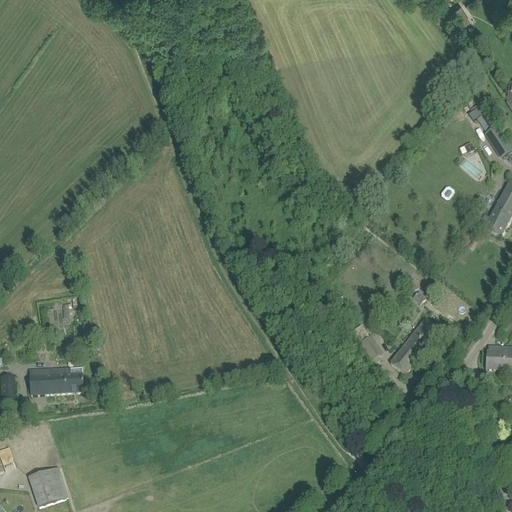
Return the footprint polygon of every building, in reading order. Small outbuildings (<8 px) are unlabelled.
[(471,21),(461,6),(452,12),(463,27),(471,21)] [(481,118),(478,120),(488,134),(485,136),(501,160),(504,158),(511,152),(511,150),(487,114),(481,118)] [(468,155),(475,152),(472,145),(465,148),(468,155)] [(479,228),(492,235),(501,239),(511,218),(511,180),(491,219),(485,216),(479,228)] [(362,219),(360,221),(370,229),(372,226),(362,219)] [(428,272),(423,277),(427,282),(432,276),(428,272)] [(419,287),(413,281),(409,285),(415,290),(419,287)] [(419,294),(414,300),(421,307),(427,301),(419,294)] [(426,322),(408,344),(423,356),(441,334),(426,322)] [(460,338),(456,343),(461,347),(465,342),(460,338)] [(361,345),(372,362),(382,356),(371,339),(366,342),(361,345)] [(391,365),(398,371),(406,377),(423,356),(408,344),(391,365)] [(488,354),(487,371),(511,372),(511,349),(489,349),(489,354),(488,354)] [(40,372),(30,373),(32,398),(85,395),(84,385),(84,376),(84,370),(71,370),(63,371),(40,372)] [(17,408),(16,384),(16,378),(2,378),(3,408),(17,408)] [(40,509),(69,499),(59,469),(30,479),(40,509)] [(0,511),(14,511),(11,503),(4,505),(0,491),(0,511)]
